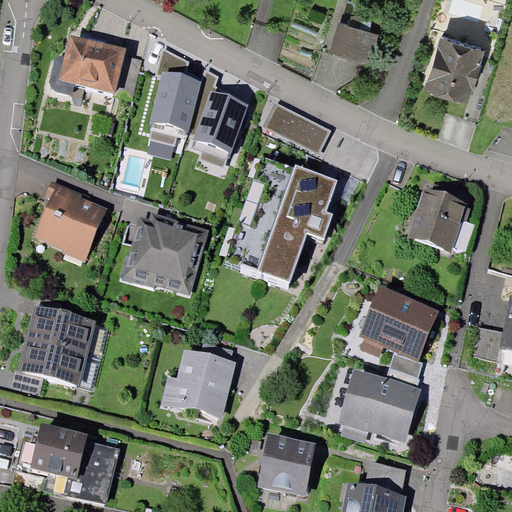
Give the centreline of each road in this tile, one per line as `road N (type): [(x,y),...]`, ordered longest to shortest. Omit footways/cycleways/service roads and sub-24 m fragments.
road 1 (residential): [(114,0),(370,134),(511,181)]
road 2 (residential): [(21,0),(0,170)]
road 3 (residential): [(456,379),(431,511)]
